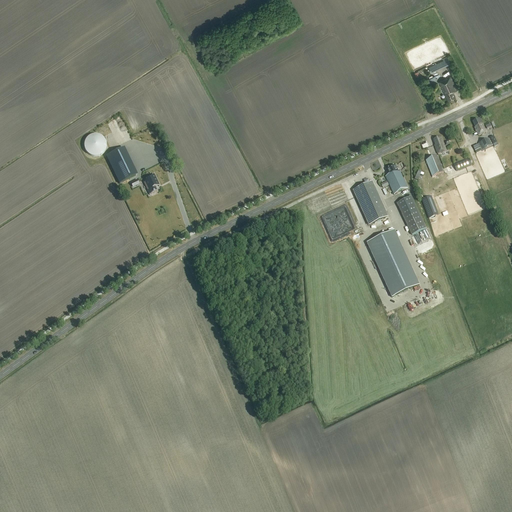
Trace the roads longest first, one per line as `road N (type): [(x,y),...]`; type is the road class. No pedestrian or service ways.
road 1 (secondary): [(0,376),(194,241),(511,89)]
road 2 (track): [(457,116),(511,248)]
